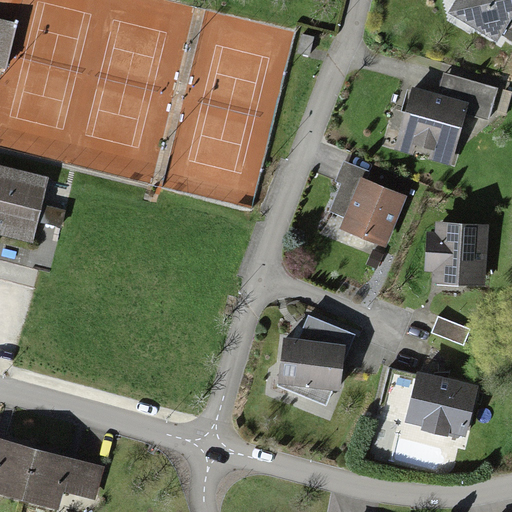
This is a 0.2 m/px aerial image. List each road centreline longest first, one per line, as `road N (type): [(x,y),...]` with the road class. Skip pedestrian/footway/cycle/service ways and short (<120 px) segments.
road 1 (residential): [(511,488),(475,498),(415,496),(322,481),(209,445)]
road 2 (residential): [(356,0),(260,272)]
road 3 (residential): [(209,445),(0,388)]
road 4 (residential): [(260,272),(209,445)]
road 5 (residential): [(260,272),(407,331)]
